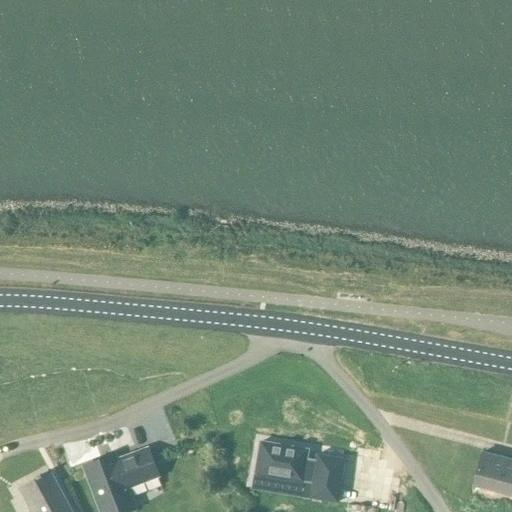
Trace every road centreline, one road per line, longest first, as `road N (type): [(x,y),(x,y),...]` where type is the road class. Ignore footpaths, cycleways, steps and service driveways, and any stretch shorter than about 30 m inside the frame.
road 1 (residential): [(299,327),(114,421),(0,450)]
road 2 (tertiary): [(299,327),(0,300)]
road 3 (residential): [(444,511),(299,327)]
road 4 (tertiary): [(511,363),(299,327)]
